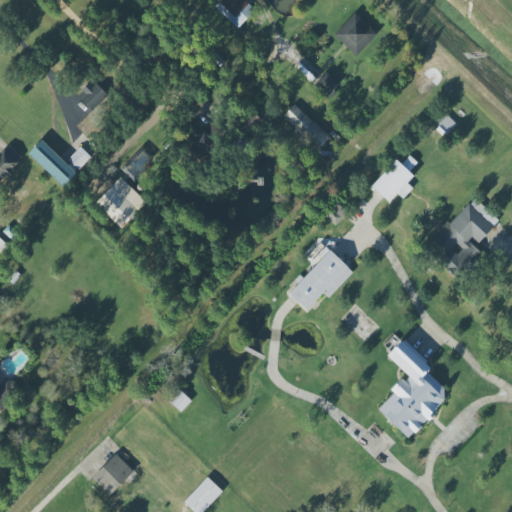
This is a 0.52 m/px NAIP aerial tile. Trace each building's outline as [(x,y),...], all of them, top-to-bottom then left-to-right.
[(237,29),(255,10),(243,0),(220,0),(214,7),(237,29)] [(333,38),(358,57),(377,32),(352,13),(333,38)] [(314,84),(327,97),(339,84),(325,72),(314,84)] [(279,120),(314,153),(329,137),(294,104),(279,120)] [(179,134),(193,145),(190,148),(201,158),(215,140),(190,120),(179,134)] [(28,154),(63,187),(76,173),(41,140),(28,154)] [(0,181),(7,175),(22,158),(8,145),(0,153),(0,181)] [(123,171),(137,180),(154,155),(140,146),(123,171)] [(91,157),(80,147),(68,160),(78,170),(91,157)] [(371,186),(389,203),(397,194),(403,199),(413,188),(407,183),(413,176),(408,172),(417,163),(409,156),(401,165),(395,160),(371,186)] [(146,203),(120,177),(95,203),(121,228),(146,203)] [(498,224),(476,199),(431,238),(445,254),(457,244),(468,258),(474,253),(465,243),(472,238),(476,242),(498,224)] [(346,214),(334,203),(323,214),(335,226),(346,214)] [(313,266),(328,251),(320,243),(305,258),(313,266)] [(328,298),(353,272),(329,250),(289,294),(306,310),(323,293),(328,298)] [(376,409),(409,439),(449,393),(426,372),(431,367),(401,340),(387,356),(407,375),(376,409)] [(0,409),(18,394),(0,373),(0,409)] [(190,401),(181,393),(171,403),(180,412),(190,401)] [(92,477),(109,495),(133,472),(116,454),(92,477)] [(196,511),(202,511),(222,492),(206,477),(184,501),(196,511)]
